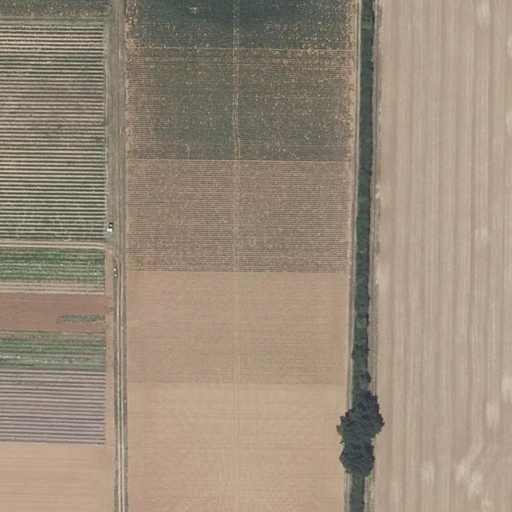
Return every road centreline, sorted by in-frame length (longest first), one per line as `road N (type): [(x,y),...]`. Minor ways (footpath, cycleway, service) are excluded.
road 1 (track): [(378,0),(367,511)]
road 2 (track): [(119,0),(122,511)]
